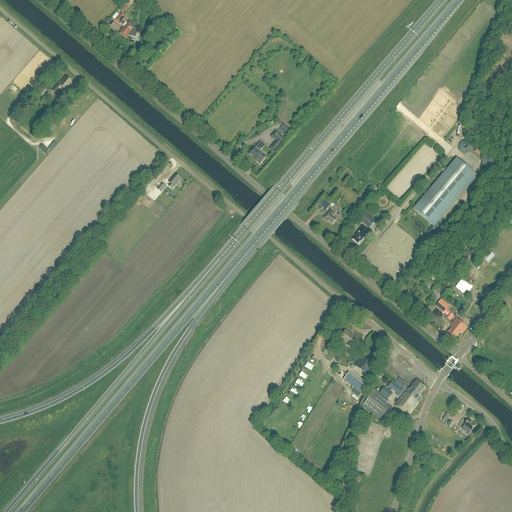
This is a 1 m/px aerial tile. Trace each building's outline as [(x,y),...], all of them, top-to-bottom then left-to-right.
[(134,3),(131,0),(128,0),(121,9),(126,13),(134,3)] [(126,18),(121,14),(115,21),(120,26),(121,24),(125,28),(119,34),(126,40),(131,35),(130,35),(133,33),(136,29),(129,23),(128,24),(125,21),(126,18)] [(71,82),(66,77),(60,83),(59,82),(52,91),(54,93),(59,87),(64,91),(62,93),(65,96),(69,91),(66,88),(71,82)] [(48,94),(40,87),(33,97),(40,103),(48,94)] [(279,130),(287,137),(289,135),(288,133),(291,130),(284,124),(279,130)] [(274,154),(286,141),(276,131),(270,137),(275,142),(269,149),(274,154)] [(266,158),(259,152),(260,151),(257,149),(256,149),(256,148),(250,155),(254,159),(254,158),(257,160),(256,161),(260,165),(266,158)] [(496,169),(497,159),(485,157),(484,168),(496,169)] [(414,209),(434,227),(477,178),(457,160),(414,209)] [(180,180),(175,175),(168,183),(170,184),(168,186),(172,189),(180,180)] [(166,186),(162,183),(157,189),(161,193),(166,186)] [(327,203),(324,201),(320,206),(319,205),(316,208),(320,211),(323,208),(326,211),(330,206),(331,204),(328,202),(327,203)] [(335,214),(331,211),(324,220),(327,222),(328,221),(332,225),(336,220),(333,217),(335,214)] [(346,221),(352,216),(349,213),(343,218),(346,221)] [(376,221),(367,213),(360,222),(369,230),(376,221)] [(368,233),(361,227),(357,232),(358,232),(352,240),(357,244),(359,242),(360,243),(368,233)] [(421,250),(426,253),(432,245),(428,242),(421,250)] [(468,262),(473,255),(469,252),(464,259),(468,262)] [(470,288),(471,287),(463,280),(456,288),(467,298),(473,291),(470,288)] [(468,329),(457,319),(450,327),(452,328),(446,335),(453,341),(459,334),(461,336),(468,329)] [(351,336),(345,331),(340,338),(344,342),(343,342),(351,348),(358,340),(352,335),(351,336)] [(321,346),(321,349),(321,352),(322,355),(324,357),(325,360),(330,351),(321,346)] [(330,351),(325,360),(327,363),(327,365),(328,366),(336,355),(330,351)] [(336,355),(328,366),(329,368),(335,372),(344,360),(336,355)] [(375,367),(361,357),(354,366),(368,377),(375,367)] [(379,373),(375,379),(377,381),(380,376),(382,378),(383,375),(381,374),(379,373)] [(349,374),(344,381),(364,396),(369,390),(349,374)] [(335,378),(326,393),(333,397),(342,383),(335,378)] [(412,398),(418,403),(422,399),(418,396),(425,387),(416,381),(409,390),(408,389),(408,388),(408,385),(405,386),(404,385),(405,383),(398,378),(395,383),(400,387),(406,391),(413,396),(412,398)] [(403,390),(392,382),(387,389),(398,397),(403,390)] [(392,394),(384,388),(379,394),(388,400),(392,394)] [(389,402),(375,391),(363,407),(383,422),(392,410),(386,406),(389,402)] [(409,415),(418,403),(412,398),(413,396),(406,391),(395,407),(405,414),(409,415)] [(472,419),(470,418),(465,424),(473,430),(477,424),(471,420),(472,419)]
